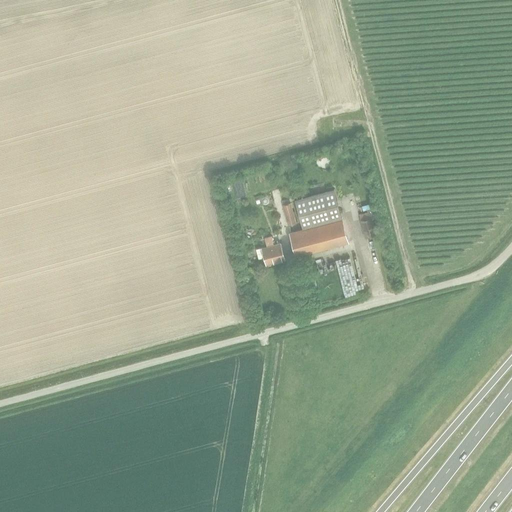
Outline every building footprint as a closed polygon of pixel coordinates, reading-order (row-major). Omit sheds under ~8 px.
[(302,229),(290,232),(296,255),(347,242),(333,188),(294,199),(302,229)] [(268,193),(260,194),(261,201),(269,200),(268,193)] [(283,205),(288,224),(296,222),(290,203),(283,205)] [(376,234),(372,216),(360,219),(365,237),(376,234)] [(258,258),(264,256),(266,263),(285,258),(280,242),(274,244),(271,235),(264,237),(267,246),(256,248),(258,258)] [(342,267),(346,290),(355,289),(353,276),(357,276),(353,249),(340,251),(343,267),(342,267)]
